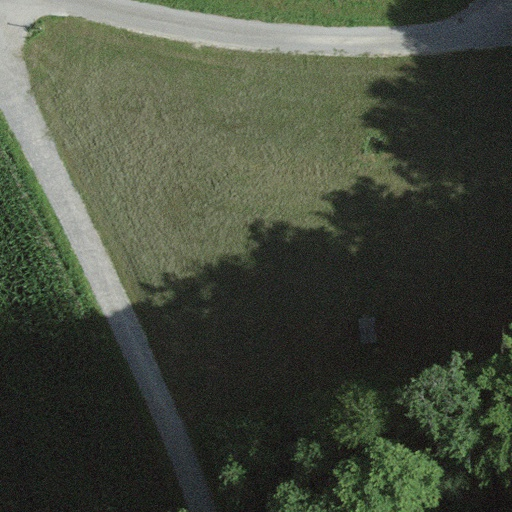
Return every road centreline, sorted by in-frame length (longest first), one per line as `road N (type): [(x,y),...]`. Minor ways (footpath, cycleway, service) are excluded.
road 1 (residential): [(39,0),(211,33),(310,39),(414,43),(500,24)]
road 2 (track): [(0,95),(197,511)]
